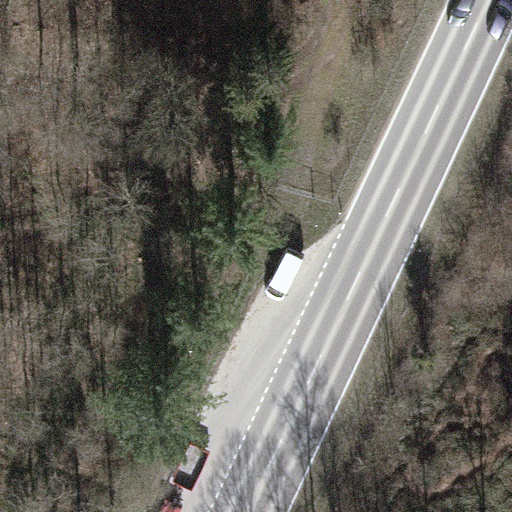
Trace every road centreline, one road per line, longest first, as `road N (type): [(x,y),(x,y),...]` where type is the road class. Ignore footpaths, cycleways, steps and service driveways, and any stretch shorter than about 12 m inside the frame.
road 1 (primary): [(258,511),(496,0)]
road 2 (track): [(342,0),(283,263),(328,368)]
